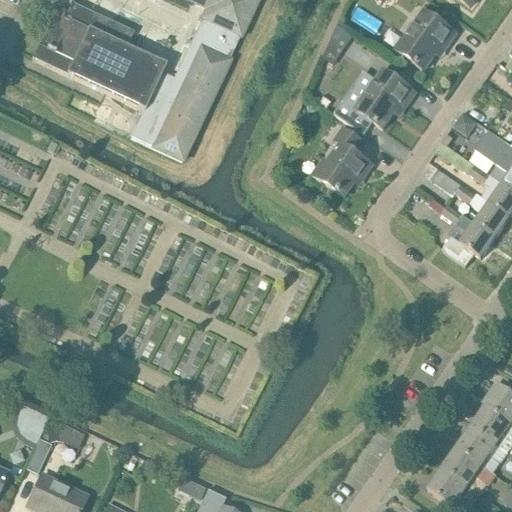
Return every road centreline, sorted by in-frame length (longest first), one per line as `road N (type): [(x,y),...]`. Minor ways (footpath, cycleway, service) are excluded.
road 1 (residential): [(492,320),(371,230),(511,21)]
road 2 (residential): [(359,511),(492,320)]
